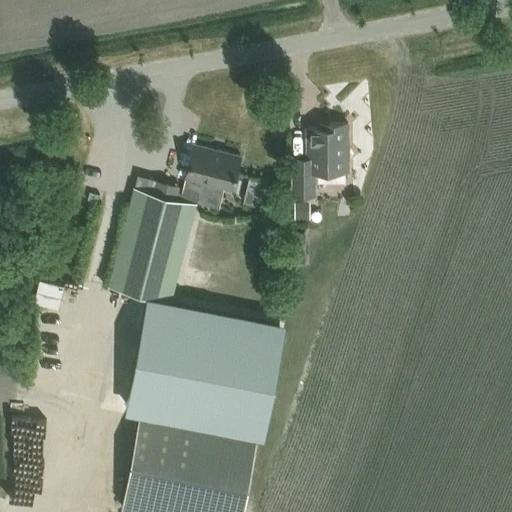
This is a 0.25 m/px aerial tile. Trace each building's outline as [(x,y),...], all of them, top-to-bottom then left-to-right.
[(308,157),(293,157),(294,193),(315,192),(315,168),(348,168),(348,157),(354,151),(348,145),(348,122),(320,122),(320,126),(308,126),(308,157)] [(241,154),(195,142),(182,191),(181,197),(196,201),(197,197),(213,201),(217,185),(232,188),(241,154)] [(252,188),(261,191),(264,181),(254,178),(252,188)] [(196,201),(181,197),(182,191),(156,184),(154,190),(134,185),(108,284),(172,300),(197,201),(196,201)] [(309,200),(295,200),(295,218),(309,218),(309,200)] [(199,229),(187,277),(224,286),(236,239),(199,229)] [(291,260),(305,259),(305,230),(291,230),(291,260)] [(64,284),(39,278),(33,301),(59,307),(64,284)] [(140,297),(119,406),(139,409),(257,432),(278,323),(140,297)] [(242,511),(257,432),(139,409),(121,504),(138,507),(136,511),(242,511)]
